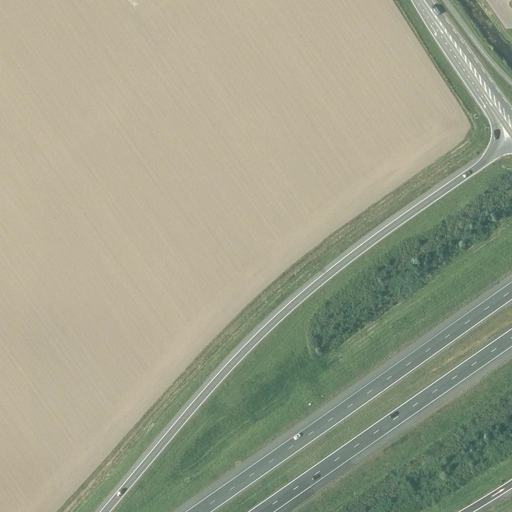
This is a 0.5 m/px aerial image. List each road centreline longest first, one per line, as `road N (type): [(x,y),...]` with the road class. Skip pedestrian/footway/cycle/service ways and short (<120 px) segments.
road 1 (motorway): [(511,142),(300,298),(218,379),(105,511)]
road 2 (motorway): [(511,290),(199,511)]
road 3 (motorway): [(262,511),(511,337)]
road 4 (primary): [(418,0),(511,135)]
road 5 (primary): [(511,116),(428,0)]
